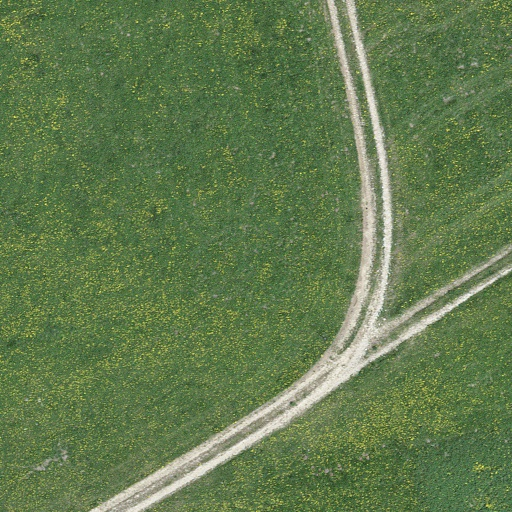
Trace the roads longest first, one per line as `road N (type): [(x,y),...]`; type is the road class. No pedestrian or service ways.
road 1 (track): [(339,368),(365,305),(378,228),(341,0)]
road 2 (track): [(113,511),(289,408),(339,368)]
road 3 (track): [(339,368),(511,255)]
